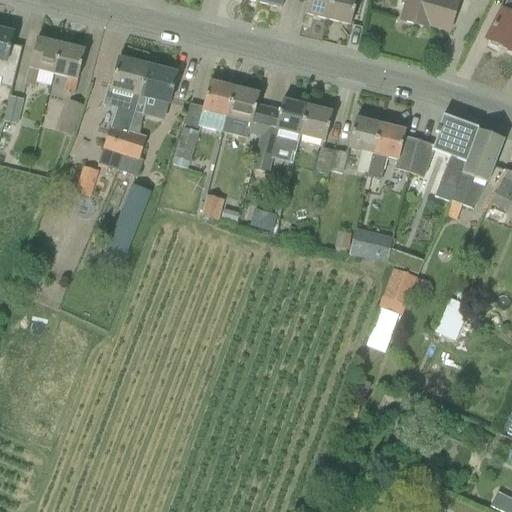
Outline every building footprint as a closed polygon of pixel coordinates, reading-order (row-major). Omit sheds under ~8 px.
[(257,0),(257,4),(281,10),(283,0),(257,0)] [(332,0),(308,0),(304,16),(327,22),(332,0)] [(332,0),(327,22),(350,27),(356,0),(332,0)] [(428,26),(450,32),(458,0),(402,0),(400,6),(405,7),(400,23),(427,30),(428,26)] [(511,0),(507,0),(486,41),(489,43),(488,46),(496,50),(499,48),(510,53),(511,49),(511,0)] [(0,86),(12,89),(18,66),(6,63),(13,34),(0,31),(0,79),(2,80),(0,86)] [(53,76),(60,46),(36,40),(25,86),(34,88),(38,72),(53,76)] [(73,98),(84,52),(60,46),(53,76),(67,79),(63,95),(73,98)] [(147,68),(118,60),(111,88),(107,87),(102,106),(135,114),(137,107),(147,68)] [(176,75),(147,68),(137,107),(135,114),(143,116),(165,122),(176,75)] [(226,119),(234,90),(209,83),(201,113),(197,128),(222,134),(226,119)] [(263,126),(252,123),(256,107),(256,105),(259,96),(234,90),(226,119),(251,125),(248,137),(260,140),(261,135),(263,126)] [(4,123),(16,126),(22,101),(10,98),(4,123)] [(299,138),(307,108),(282,102),(279,111),(279,113),(274,131),(277,132),(276,138),(273,138),(261,135),(260,140),(252,173),(268,176),(274,151),(292,155),(295,155),(299,138)] [(58,134),(71,138),(82,109),(69,104),(58,134)] [(307,108),(299,138),(324,144),(332,114),(307,108)] [(438,135),(433,148),(432,152),(449,158),(439,186),(435,197),(451,203),(455,192),(477,132),(477,131),(443,118),(438,130),(437,130),(435,134),(438,135)] [(347,150),(361,153),(356,172),(367,174),(367,178),(372,156),(380,126),(355,120),(347,150)] [(408,175),(417,142),(403,138),(405,133),(380,126),(372,156),(367,178),(381,181),(386,159),(396,162),(393,171),(408,175)] [(120,156),(127,134),(110,128),(102,150),(103,150),(98,166),(118,172),(123,157),(120,156)] [(188,172),(199,135),(183,130),(172,167),(188,172)] [(473,211),(487,185),(503,142),(477,132),(455,192),(451,203),(462,207),(473,211)] [(145,140),(127,134),(120,156),(123,157),(118,172),(137,179),(143,162),(138,160),(145,140)] [(329,173),(334,152),(320,149),(315,174),(328,177),(329,173)] [(334,152),(329,173),(331,173),(323,213),(333,216),(347,155),(334,152)] [(98,173),(83,168),(75,192),(90,196),(98,173)] [(511,175),(506,173),(490,205),(507,213),(511,203),(511,175)] [(123,260),(150,195),(131,188),(105,252),(123,260)] [(201,217),(213,220),(218,200),(206,197),(201,217)] [(223,211),(221,220),(236,224),(238,215),(223,211)] [(362,259),(368,234),(355,230),(348,256),(362,259)] [(335,250),(337,250),(345,251),(346,252),(348,252),(350,236),(337,234),(335,250)] [(422,263),(412,259),(407,273),(417,277),(422,263)] [(392,269),(382,299),(406,308),(417,278),(392,269)] [(458,307),(448,303),(437,333),(452,339),(462,316),(456,313),(458,307)] [(368,392),(370,385),(358,382),(356,389),(368,392)] [(358,411),(350,408),(346,417),(356,421),(359,411),(358,411)] [(511,412),(507,421),(506,421),(500,431),(511,437),(511,412)] [(395,511),(400,511),(407,498),(391,490),(383,506),(395,511)]
